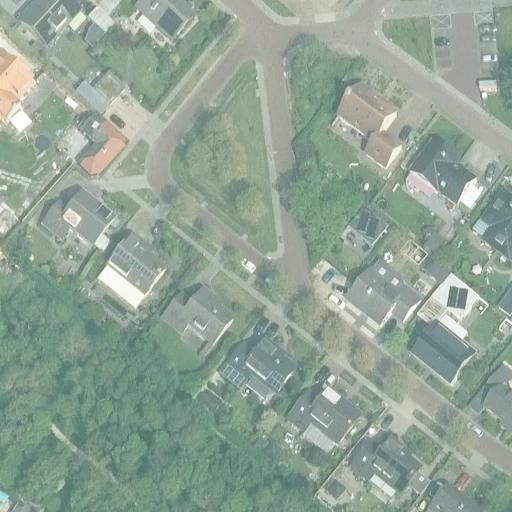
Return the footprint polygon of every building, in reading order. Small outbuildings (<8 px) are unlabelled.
[(46,46),(78,12),(65,0),(37,0),(19,21),(46,46)] [(120,0),(87,0),(96,8),(86,18),(104,35),(114,25),(106,18),(122,1),(120,0)] [(169,41),(195,14),(180,0),(142,0),(135,8),(169,41)] [(32,86),(0,57),(0,121),(1,120),(5,124),(19,110),(14,106),(32,86)] [(108,107),(125,90),(108,73),(91,90),(108,107)] [(382,135),(386,129),(396,116),(374,100),(376,97),(361,86),(338,118),(374,144),(365,155),(385,170),(401,148),(382,135)] [(94,145),(77,164),(89,176),(96,175),(125,144),(106,126),(103,129),(91,119),(79,132),(94,145)] [(460,162),(433,142),(409,174),(437,194),(438,192),(457,207),(476,181),(457,167),(460,162)] [(511,200),(504,194),(483,222),(493,229),(483,242),(509,260),(511,256),(511,200)] [(92,248),(114,221),(83,195),(69,212),(60,205),(43,225),(60,239),(68,229),(92,248)] [(365,211),(350,229),(372,247),(387,229),(365,211)] [(438,258),(448,244),(435,235),(425,249),(438,258)] [(144,298),(165,273),(140,252),(145,246),(134,236),(106,268),(144,298)] [(401,322),(419,300),(401,285),(395,293),(369,273),(347,301),(380,328),(391,314),(401,322)] [(479,299),(467,290),(456,281),(441,300),(452,308),(464,317),(479,299)] [(213,346),(232,323),(213,307),(216,303),(203,292),(192,306),(181,297),(162,320),(182,336),(189,327),(213,346)] [(458,373),(473,354),(435,324),(412,353),(451,385),(460,374),(458,373)] [(275,396),(294,372),(275,357),(278,353),(266,343),(255,356),(244,347),(225,370),(244,385),(251,377),(275,396)] [(511,434),(511,393),(504,387),(509,381),(498,372),(483,391),(492,399),(485,408),(509,427),(506,430),(511,434)] [(336,446),(356,422),(338,407),(341,403),(328,393),(319,403),(308,394),(287,419),(304,433),(311,425),(336,446)] [(399,498),(419,473),(400,457),(403,453),(390,443),(381,454),(371,445),(350,470),(366,484),(373,476),(399,498)] [(473,511),(467,507),(469,505),(448,488),(429,511),(473,511)]
